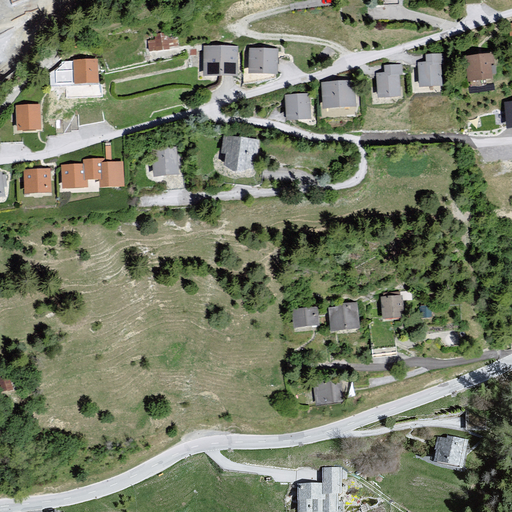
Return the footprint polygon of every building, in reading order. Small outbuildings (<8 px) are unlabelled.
[(178,37),(168,38),(167,32),(154,34),(155,40),(148,40),(149,52),(179,48),(178,37)] [(238,76),(238,46),(203,46),(204,76),(238,76)] [(278,74),(278,48),(249,48),(249,73),(278,74)] [(446,86),(444,53),(426,54),(426,62),(417,62),(419,88),(446,86)] [(496,74),(494,53),(464,55),(467,81),(493,79),(492,74),(496,74)] [(100,83),(99,59),(73,60),(74,84),(100,83)] [(403,73),(402,65),(385,66),(385,73),(377,74),(378,97),(400,95),(399,73),(403,73)] [(356,106),(354,80),(322,82),(324,108),(356,106)] [(311,117),(309,93),(285,95),(287,119),(311,117)] [(41,129),(40,104),(15,106),(16,131),(41,129)] [(79,113),(80,124),(105,121),(103,109),(79,113)] [(258,174),(261,142),(227,138),(223,171),(258,174)] [(179,177),(177,147),(151,149),(154,179),(179,177)] [(129,190),(128,161),(106,162),(106,158),(84,159),(84,165),(60,167),(61,193),(88,191),(88,182),(99,182),(99,191),(129,190)] [(51,196),(50,170),(23,172),(24,197),(51,196)] [(403,294),(381,296),(383,318),(404,317),(403,294)] [(342,306),(328,307),(331,331),(360,328),(357,302),(342,303),(342,306)] [(317,306),(291,310),(293,328),(319,325),(317,306)] [(369,324),(373,358),(398,355),(394,321),(369,324)] [(0,391),(13,391),(13,376),(0,376),(0,391)] [(341,378),(313,382),(316,406),(344,401),(341,378)] [(463,466),(468,439),(447,435),(447,438),(438,437),(434,461),(463,466)] [(323,482),(298,483),(299,511),(307,511),(346,511),(344,465),(322,466),(323,482)]
